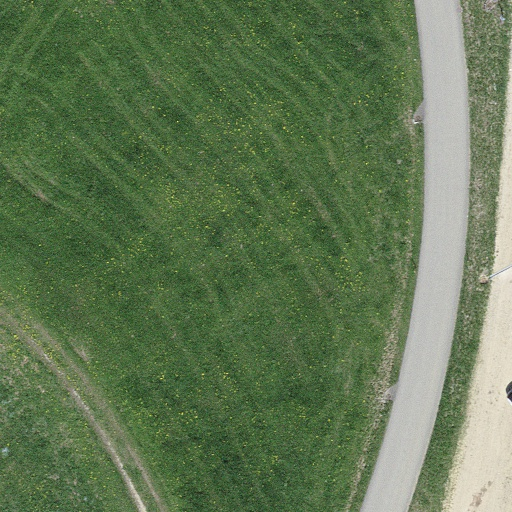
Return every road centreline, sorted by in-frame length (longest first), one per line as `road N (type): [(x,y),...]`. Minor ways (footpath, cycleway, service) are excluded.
road 1 (unclassified): [(435,0),(447,116),(445,214),(424,367),(383,511)]
road 2 (track): [(0,299),(104,418),(156,511)]
road 3 (track): [(511,368),(488,511)]
